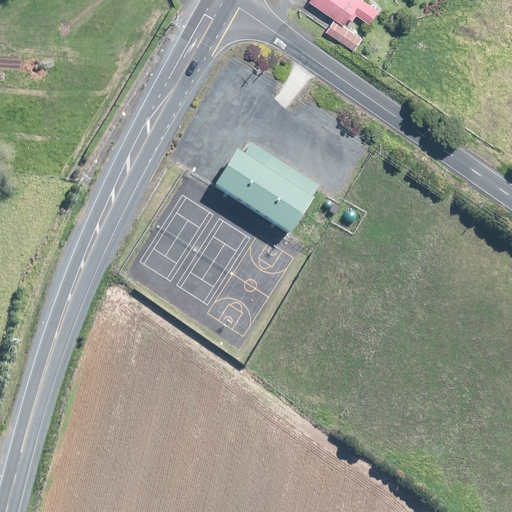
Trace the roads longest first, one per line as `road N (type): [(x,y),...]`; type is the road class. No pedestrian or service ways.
road 1 (secondary): [(221,1),(82,264),(41,376),(7,511)]
road 2 (unclassified): [(221,1),(511,200)]
